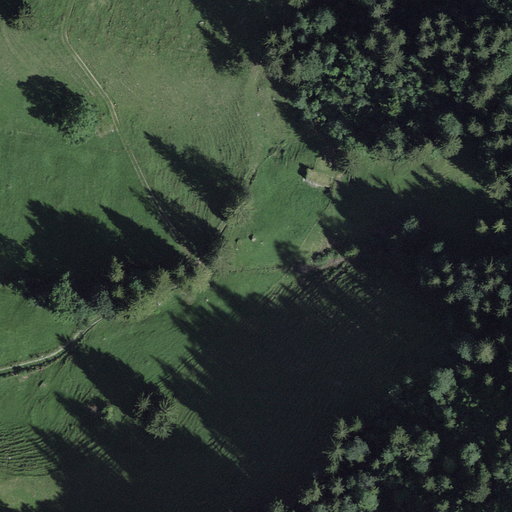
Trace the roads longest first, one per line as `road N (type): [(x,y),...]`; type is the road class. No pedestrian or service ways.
road 1 (track): [(190,266),(253,161),(260,138),(247,93),(250,71),(267,38),(294,28),(325,0)]
road 2 (track): [(190,266),(113,101),(78,49),(75,0)]
road 3 (track): [(0,376),(51,364),(88,326),(176,284),(190,266)]
